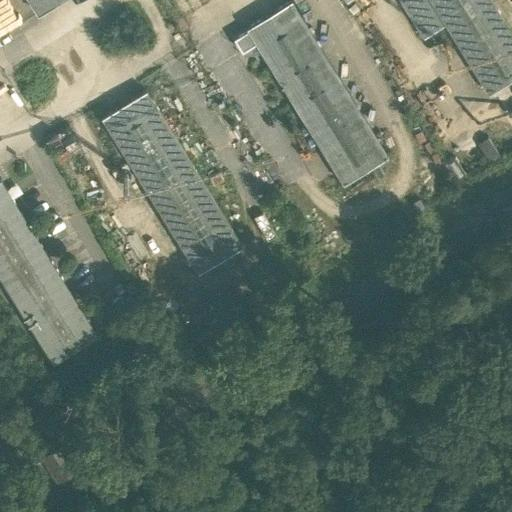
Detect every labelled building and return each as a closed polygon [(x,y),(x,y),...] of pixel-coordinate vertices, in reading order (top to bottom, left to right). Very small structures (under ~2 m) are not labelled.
[(58,0),(30,0),(38,12),(58,0)] [(387,154),(292,0),(287,0),(247,25),(248,27),(257,41),(344,181),(387,154)] [(511,76),(511,31),(492,0),(401,0),(424,35),(446,22),(489,91),(511,76)] [(248,27),(234,37),(242,50),(257,41),(248,27)] [(242,244),(145,88),(102,115),(198,271),(242,244)] [(96,334),(0,178),(0,275),(53,361),(96,334)]
